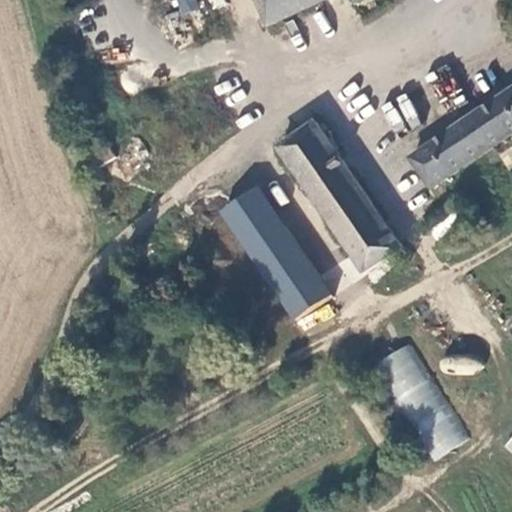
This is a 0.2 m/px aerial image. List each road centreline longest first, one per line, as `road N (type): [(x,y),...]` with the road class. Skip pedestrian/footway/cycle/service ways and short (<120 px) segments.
road 1 (track): [(36,511),(356,334),(436,268),(372,151),(361,56)]
road 2 (track): [(0,454),(39,412),(92,279),(180,186),(247,133),(304,53)]
road 3 (unclassified): [(465,0),(420,40),(389,53),(304,53)]
